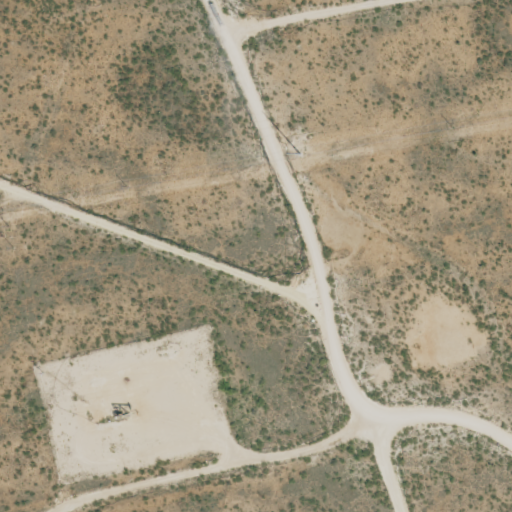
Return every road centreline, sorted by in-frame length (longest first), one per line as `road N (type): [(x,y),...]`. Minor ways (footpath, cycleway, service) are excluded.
road 1 (track): [(511,490),(380,461),(363,441),(372,394),(363,346),(324,307),(213,0)]
road 2 (track): [(324,307),(0,181)]
